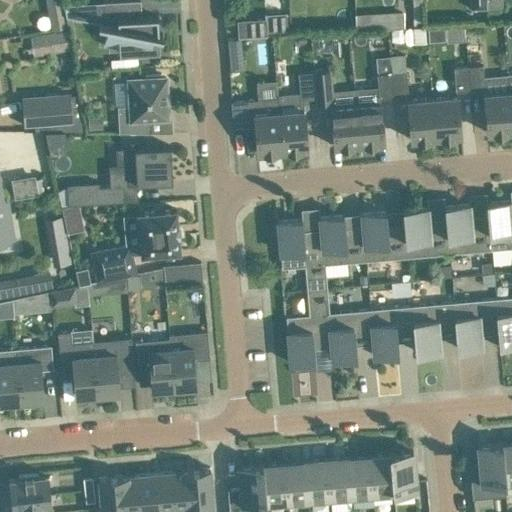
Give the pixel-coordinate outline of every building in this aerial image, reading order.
[(45,0),(48,11),(64,8),(62,0),(45,0)] [(117,0),(103,1),(64,3),(66,15),(99,20),(98,22),(108,24),(104,45),(119,48),(119,52),(159,50),(158,34),(162,34),(162,32),(153,31),(156,19),(157,18),(157,15),(141,16),(140,0),(117,0)] [(240,36),(266,34),(265,18),(238,19),(239,36),(240,36)] [(464,24),(446,25),(446,41),(465,39),(464,24)] [(426,25),(413,26),(414,42),(427,41),(426,25)] [(239,36),(227,37),(230,69),(243,68),(240,36),(239,36)] [(405,53),(390,55),(391,72),(406,70),(405,53)] [(379,97),(393,95),(391,72),(390,55),(376,56),(378,73),(377,73),(379,97)] [(470,89),(485,88),(483,64),(468,65),(470,89)] [(456,90),(470,89),(468,65),(454,66),(456,90)] [(317,103),(333,102),(331,69),(315,70),(317,103)] [(317,103),(315,70),(299,71),(301,104),(317,103)] [(393,95),(408,94),(406,70),(391,72),(393,95)] [(162,76),(161,72),(145,73),(145,77),(128,78),(130,104),(117,105),(119,131),(151,132),(150,118),(168,117),(167,100),(166,100),(165,95),(167,94),(166,76),(162,76)] [(507,134),(506,130),(511,129),(511,125),(509,90),(484,92),(488,132),(494,131),(495,136),(507,134)] [(70,93),(22,96),(24,123),(34,123),(35,130),(45,130),(66,130),(77,130),(86,130),(84,119),(72,120),(71,94),(70,93)] [(454,139),(454,135),(461,134),(457,94),(432,96),(436,136),(442,136),(442,140),(454,139)] [(257,98),(231,100),(234,128),(248,127),(248,122),(255,122),(255,126),(258,152),(264,151),(265,156),(277,155),(277,150),(282,150),(279,110),(278,96),(257,98)] [(430,141),(430,137),(436,136),(432,96),(407,99),(411,139),(418,138),(418,142),(430,141)] [(377,146),(377,142),(384,141),(380,101),(355,103),(359,143),(365,143),(365,147),(377,146)] [(353,148),(353,144),(359,143),(355,103),(331,105),(334,145),(341,145),(341,149),(353,148)] [(279,110),(282,150),(288,149),(289,153),(301,153),(301,148),(307,148),(304,108),(279,110)] [(117,147),(118,163),(128,162),(129,182),(174,180),(172,144),(117,147)] [(15,195),(39,191),(35,169),(11,173),(15,195)] [(69,203),(126,200),(125,182),(100,184),(99,181),(68,183),(69,203)] [(0,191),(0,239),(8,239),(1,200),(0,191)] [(487,201),(488,213),(491,247),(511,245),(511,209),(511,199),(487,201)] [(470,215),(469,203),(445,205),(446,217),(449,251),(491,247),(488,213),(470,215)] [(428,218),(427,206),(403,209),(404,220),(407,255),(449,251),(446,217),(428,218)] [(126,244),(91,251),(97,280),(126,274),(137,272),(133,252),(141,252),(141,253),(144,253),(144,252),(178,249),(178,250),(180,250),(180,247),(179,235),(181,235),(180,224),(180,222),(177,222),(176,210),(177,210),(177,207),(174,208),(140,211),(137,211),(138,213),(123,215),(126,244)] [(386,216),(385,210),(361,212),(362,224),(365,259),(407,255),(404,220),(387,222),(386,216)] [(345,225),(344,214),(320,216),(321,228),(324,263),(325,262),(365,259),(362,224),(345,225)] [(62,215),(53,216),(58,249),(68,247),(62,215)] [(304,264),(307,289),(327,287),(325,262),(324,263),(321,228),(303,229),(302,217),(278,219),(282,266),(304,264)] [(481,262),(482,272),(492,271),(491,261),(481,262)] [(193,280),(202,279),(201,263),(191,264),(193,280)] [(439,265),(440,276),(450,275),(449,264),(439,265)] [(88,266),(75,268),(78,283),(91,281),(88,266)] [(48,271),(0,279),(0,295),(51,287),(48,271)] [(313,348),(331,346),(328,311),(330,311),(327,287),(307,289),(309,313),(286,315),(290,362),(314,360),(313,348)] [(26,294),(13,297),(14,313),(28,311),(26,294)] [(511,295),(495,297),(498,332),(499,343),(511,342),(511,295)] [(495,297),(453,300),(456,335),(457,347),(482,345),(480,333),(498,332),(495,297)] [(411,304),(414,339),(415,351),(440,349),(439,337),(456,335),(453,300),(411,304)] [(369,308),(373,343),(374,354),(398,352),(397,340),(414,339),(411,304),(369,308)] [(369,308),(330,311),(328,311),(331,346),(332,358),(356,356),(355,344),(373,343),(369,308)] [(169,332),(169,337),(174,387),(196,385),(194,359),(210,358),(207,329),(169,332)] [(75,395),(98,393),(93,339),(72,341),(71,330),(62,331),(58,331),(62,377),(74,375),(75,395)] [(115,338),(93,339),(98,393),(120,391),(117,365),(133,364),(131,336),(115,338)] [(152,389),(174,387),(169,337),(135,340),(138,364),(149,363),(152,389)] [(18,360),(22,400),(44,398),(41,369),(53,368),(51,344),(17,347),(18,360)] [(18,360),(17,347),(0,348),(0,401),(22,400),(18,360)] [(505,494),(504,480),(501,443),(502,443),(502,441),(479,443),(480,463),(469,464),(473,496),(505,494)] [(504,480),(511,479),(511,441),(502,443),(501,443),(504,480)] [(416,486),(413,449),(390,451),(390,453),(391,453),(394,488),(416,486)] [(372,490),(394,488),(391,453),(390,453),(369,454),(372,490)] [(351,492),(372,490),(369,454),(349,456),(348,456),(351,492)] [(329,494),(351,492),(348,456),(349,456),(348,455),(326,457),(329,494)] [(329,494),(326,457),(303,459),(304,460),(308,496),(329,494)] [(286,498),(308,496),(304,460),(283,462),(286,498)] [(262,462),(239,464),(241,486),(228,487),(229,511),(265,511),(264,500),(261,464),(262,464),(262,462)] [(264,500),(286,498),(283,462),(262,464),(261,464),(264,500)] [(210,466),(191,468),(195,508),(214,506),(210,466)] [(195,508),(191,468),(181,469),(181,470),(173,470),(176,508),(184,508),(195,508)] [(158,510),(176,508),(173,470),(155,472),(158,510)] [(11,498),(51,493),(48,474),(38,475),(37,473),(38,472),(38,471),(18,473),(19,475),(19,477),(9,478),(11,498)] [(136,474),(140,511),(158,510),(155,472),(136,474)] [(133,511),(140,511),(136,474),(128,474),(128,473),(118,474),(121,511),(133,511)] [(101,511),(121,511),(118,474),(98,476),(101,511)] [(84,489),(93,488),(92,476),(83,477),(84,489)] [(95,500),(93,488),(84,489),(86,501),(95,500)] [(52,503),(51,493),(11,498),(12,508),(13,508),(13,511),(45,511),(52,511),(51,503),(52,503)]
